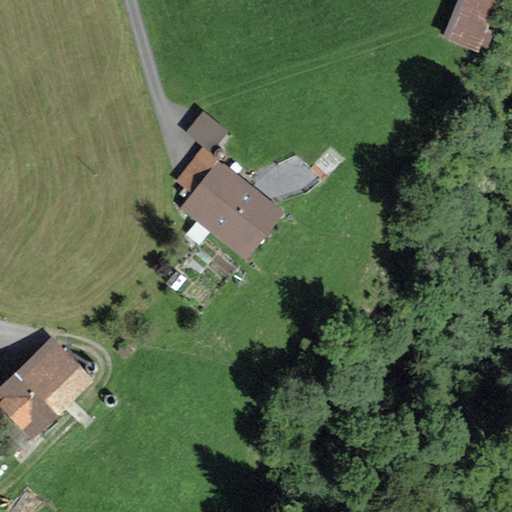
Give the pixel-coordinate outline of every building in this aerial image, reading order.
[(491,47),(498,24),(491,22),(497,0),(457,0),(447,34),(491,47)] [(446,91),(427,135),(466,151),(485,107),(446,91)] [(178,182),(197,197),(187,211),(197,219),(203,212),(244,243),(271,209),(219,169),(212,178),(193,162),(178,182)] [(0,376),(0,389),(1,390),(0,390),(0,405),(8,399),(26,422),(70,388),(44,355),(17,377),(10,369),(0,376)] [(0,422),(0,444),(7,451),(21,437),(3,419),(0,422)]
